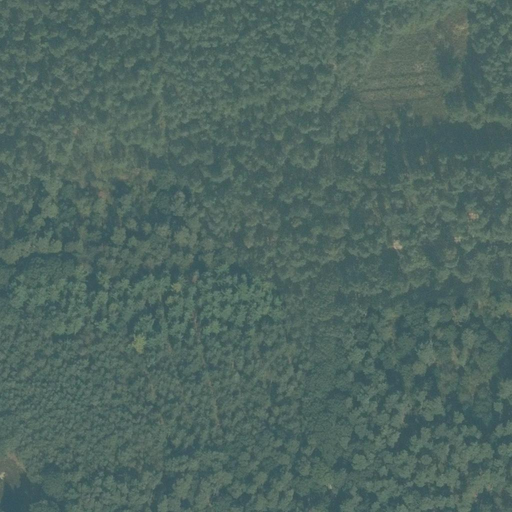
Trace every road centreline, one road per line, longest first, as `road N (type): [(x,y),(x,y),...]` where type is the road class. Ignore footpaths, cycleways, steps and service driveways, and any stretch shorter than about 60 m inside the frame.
road 1 (track): [(331,511),(335,0)]
road 2 (track): [(511,237),(171,263)]
road 3 (track): [(171,263),(168,0)]
road 4 (track): [(0,275),(171,263)]
